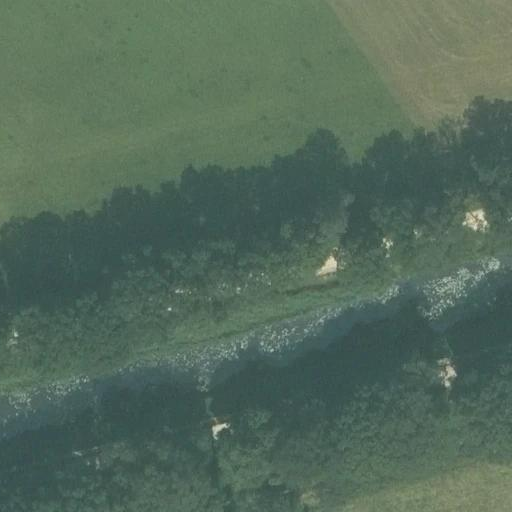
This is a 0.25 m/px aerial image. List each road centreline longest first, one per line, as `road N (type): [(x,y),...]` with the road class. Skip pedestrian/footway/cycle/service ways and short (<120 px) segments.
road 1 (track): [(0,485),(511,350)]
road 2 (track): [(511,211),(0,344)]
